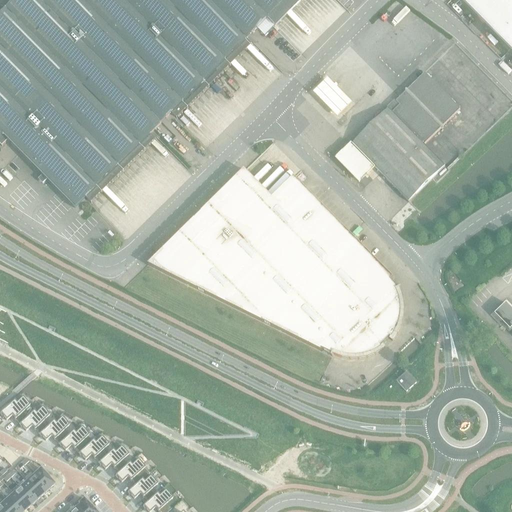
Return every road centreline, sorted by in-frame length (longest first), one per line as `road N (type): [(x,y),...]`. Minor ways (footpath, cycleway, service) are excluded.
road 1 (tertiary): [(433,415),(318,403),(0,239)]
road 2 (tertiary): [(0,255),(315,414),(433,431)]
road 3 (unclassified): [(0,204),(109,271),(130,261),(267,119)]
road 4 (unclassified): [(419,270),(267,119)]
road 5 (unclassified): [(267,119),(384,0)]
road 6 (unclassified): [(511,82),(421,0)]
